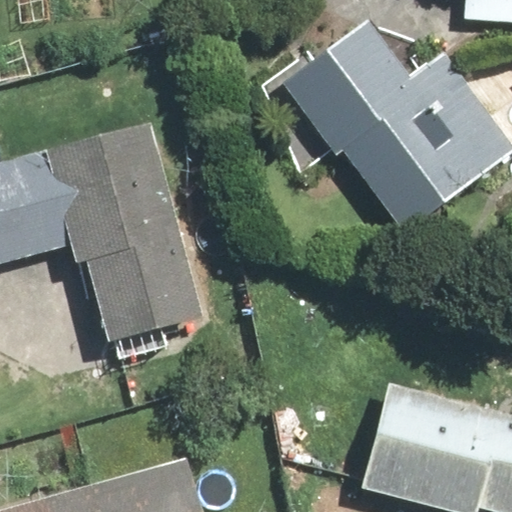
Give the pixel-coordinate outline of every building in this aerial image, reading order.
[(511,0),(468,0),(468,23),(511,23),(511,0)] [(349,150),(414,240),(511,169),(511,132),(457,56),(424,80),(385,24),(292,90),(339,157),(349,150)] [(99,274),(118,350),(215,326),(162,130),(0,173),(0,272),(83,250),(87,264),(90,276),(99,274)] [(511,511),(511,414),(394,389),(371,494),(455,511),(490,511),(495,511),(511,511)] [(97,489),(14,511),(212,511),(198,461),(97,489)]
